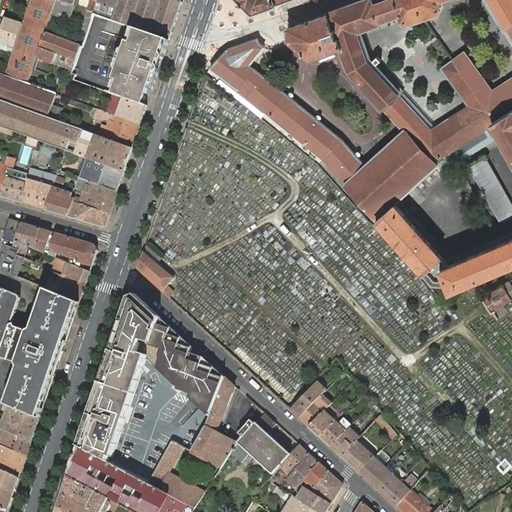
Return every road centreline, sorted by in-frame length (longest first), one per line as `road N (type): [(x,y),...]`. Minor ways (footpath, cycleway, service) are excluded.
road 1 (residential): [(114,267),(132,273),(361,485)]
road 2 (tertiary): [(114,267),(31,511)]
road 3 (tertiary): [(205,0),(123,242)]
road 4 (residential): [(0,203),(123,242)]
